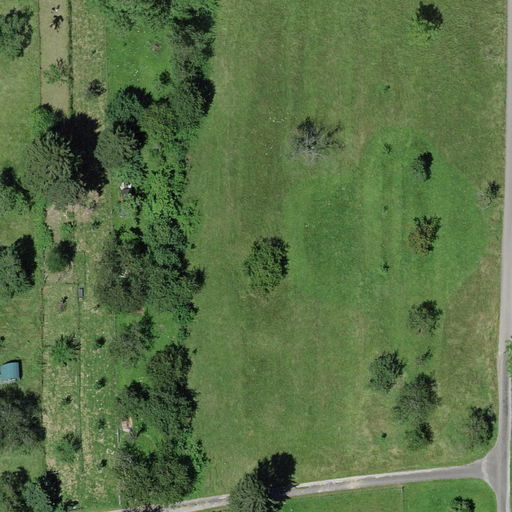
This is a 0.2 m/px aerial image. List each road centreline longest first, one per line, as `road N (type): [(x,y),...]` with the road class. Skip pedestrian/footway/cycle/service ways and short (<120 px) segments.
road 1 (track): [(503,511),(511,53)]
road 2 (track): [(502,461),(118,511)]
